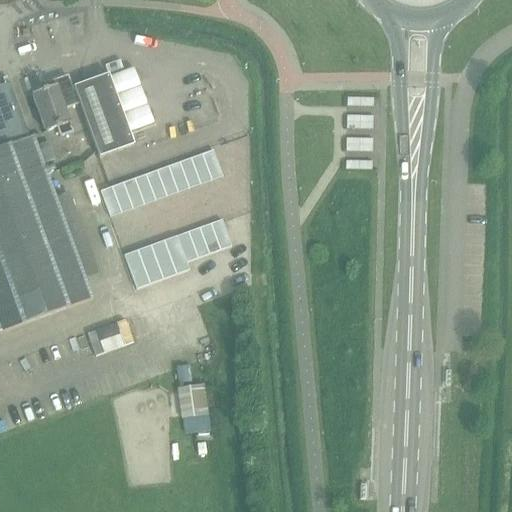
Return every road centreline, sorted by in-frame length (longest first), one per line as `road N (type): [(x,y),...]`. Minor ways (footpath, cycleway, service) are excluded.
road 1 (secondary): [(402,511),(412,200)]
road 2 (secondary): [(392,17),(412,200)]
road 3 (secondary): [(412,200),(441,19)]
